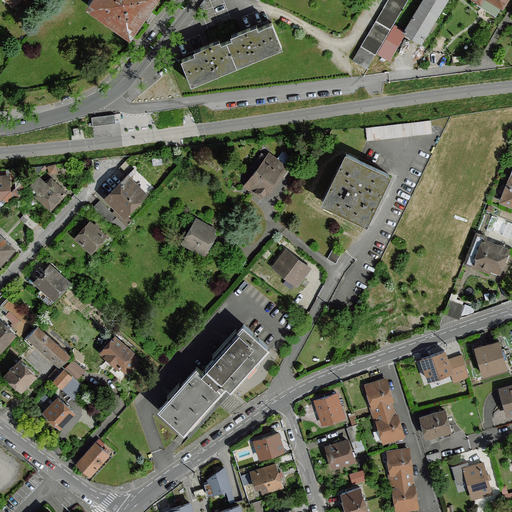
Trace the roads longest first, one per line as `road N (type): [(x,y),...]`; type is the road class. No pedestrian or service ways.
road 1 (residential): [(131,511),(283,399)]
road 2 (residential): [(385,356),(436,511)]
road 3 (residential): [(0,428),(112,511)]
road 4 (residential): [(385,356),(511,312)]
road 5 (tertiary): [(107,96),(129,82),(194,0)]
road 6 (tertiary): [(179,0),(107,96)]
